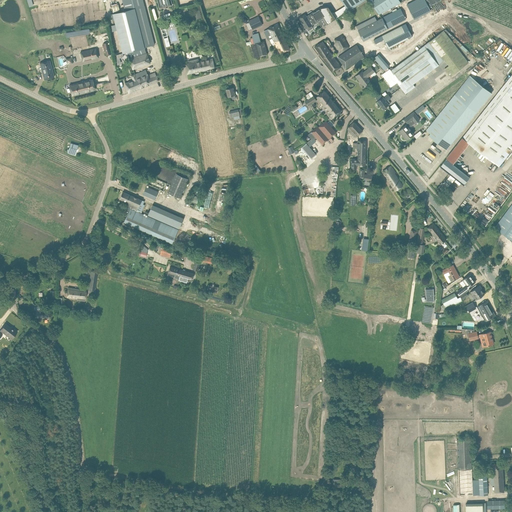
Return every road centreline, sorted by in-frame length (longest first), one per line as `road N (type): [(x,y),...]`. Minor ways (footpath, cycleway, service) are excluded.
road 1 (tertiary): [(511,308),(306,51)]
road 2 (unclassified): [(85,511),(77,413),(63,361),(49,337),(13,308)]
road 3 (track): [(82,469),(305,506)]
road 4 (unclassified): [(14,283),(72,253),(90,230),(109,161),(88,112)]
road 5 (tertiary): [(88,112),(299,55)]
